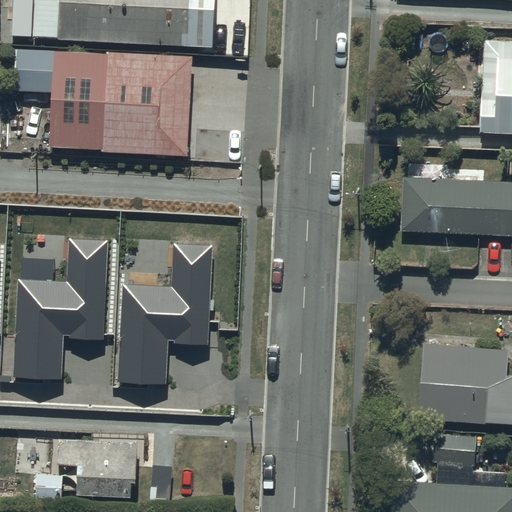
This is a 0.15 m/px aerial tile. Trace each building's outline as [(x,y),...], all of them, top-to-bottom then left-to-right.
[(219,0),(38,0),(35,38),(218,44),(219,0)] [(511,39),(484,38),(481,131),(511,132),(511,39)] [(196,57),(56,51),(52,146),(192,152),(196,57)] [(511,178),(406,174),(403,230),(511,234),(511,178)] [(66,282),(17,279),(13,377),(62,380),(64,338),(102,340),(107,240),(68,238),(66,282)] [(172,287),(123,284),(119,382),(168,384),(170,343),(208,345),(213,245),(174,243),(172,287)] [(508,346),(424,342),(421,422),(511,426),(511,372),(507,372),(508,346)] [(482,435),(435,432),(434,460),(480,463),(482,435)] [(142,440),(62,439),(61,463),(82,463),(81,498),(135,498),(135,482),(141,482),(142,440)] [(65,476),(39,475),(38,495),(63,496),(65,476)] [(511,511),(511,484),(393,479),(391,511),(511,511)]
